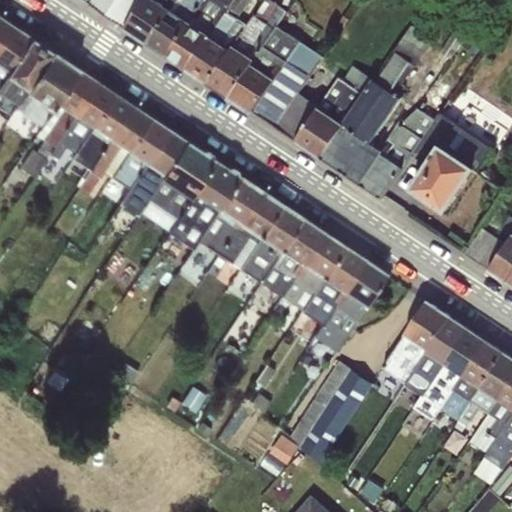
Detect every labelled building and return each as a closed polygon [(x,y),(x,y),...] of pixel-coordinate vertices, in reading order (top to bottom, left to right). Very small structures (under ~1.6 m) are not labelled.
[(126,27),(145,0),(89,0),(88,2),(126,27)] [(145,0),(126,27),(150,43),(179,0),(145,0)] [(169,56),(205,0),(179,0),(150,43),(169,56)] [(187,68),(233,0),(205,0),(169,56),(187,68)] [(233,0),(187,68),(209,82),(248,23),(240,15),(249,0),(233,0)] [(230,96),(278,25),(286,10),(272,0),(263,0),(248,23),(209,82),(230,96)] [(0,49),(16,26),(0,15),(0,49)] [(278,25),(230,96),(254,112),(302,41),(278,25)] [(377,79),(321,157),(363,185),(399,123),(392,114),(402,98),(397,94),(434,41),(412,25),(396,52),(377,79)] [(0,87),(32,37),(16,26),(0,49),(0,87)] [(0,91),(18,103),(53,51),(32,37),(0,87),(0,91)] [(302,41),(254,112),(276,127),(324,56),(302,41)] [(41,128),(79,68),(53,51),(18,103),(14,107),(41,128)] [(319,107),(296,140),(321,157),(377,79),(354,65),(343,80),(339,77),(319,107)] [(47,162),(97,80),(79,68),(41,128),(38,134),(42,137),(20,167),(34,177),(47,162)] [(76,152),(116,93),(97,80),(47,162),(54,166),(68,147),(76,152)] [(89,174),(132,104),(116,93),(76,152),(68,161),(89,174)] [(296,140),(319,107),(298,94),(276,127),(296,140)] [(113,176),(151,116),(132,104),(89,174),(79,188),(89,194),(105,171),(113,176)] [(411,155),(436,118),(418,107),(403,121),(399,123),(363,185),(383,198),(411,155)] [(436,118),(411,155),(426,165),(410,189),(447,213),(493,149),(440,112),(436,118)] [(129,186),(169,128),(151,116),(113,176),(129,186)] [(149,200),(187,140),(169,128),(129,186),(118,205),(130,212),(140,194),(149,200)] [(169,231),(217,160),(187,140),(149,200),(140,212),(169,231)] [(198,241),(241,176),(217,160),(169,231),(193,247),(198,241)] [(207,272),(261,189),(241,176),(198,241),(210,247),(197,264),(207,272)] [(261,189),(207,272),(217,278),(229,261),(241,268),(283,204),(261,189)] [(261,282),(303,217),(283,204),(241,268),(261,282)] [(283,296),(324,231),(303,217),(261,282),(283,296)] [(466,253),(508,281),(511,275),(511,236),(507,243),(483,227),(466,253)] [(302,309),(345,245),(324,231),(283,296),(302,309)] [(316,336),(367,260),(345,245),(302,309),(314,317),(296,345),(305,350),(316,336)] [(367,260),(316,336),(337,351),(387,273),(367,260)] [(406,383),(452,317),(428,301),(383,368),(406,383)] [(417,408),(470,329),(452,317),(406,383),(413,387),(397,421),(404,426),(417,408)] [(470,329),(417,408),(434,420),(456,388),(487,340),(470,329)] [(470,400),(505,352),(487,340),(456,388),(470,400)] [(488,412),(511,379),(511,356),(505,352),(470,400),(462,415),(471,422),(481,409),(488,412)] [(339,357),(298,434),(335,454),(376,376),(339,357)] [(487,451),(511,415),(511,379),(488,412),(471,440),(487,451)] [(511,455),(511,415),(487,451),(475,473),(502,496),(511,486),(511,465),(510,464),(500,475),(511,455)] [(331,511),(312,495),(296,511),(331,511)]
